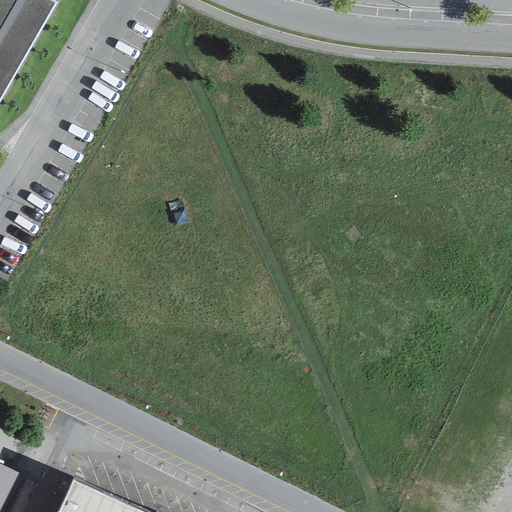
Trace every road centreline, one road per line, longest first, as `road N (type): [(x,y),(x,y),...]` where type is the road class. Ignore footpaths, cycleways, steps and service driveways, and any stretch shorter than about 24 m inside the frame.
road 1 (residential): [(0,360),(316,511)]
road 2 (residential): [(511,38),(341,26),(248,0)]
road 3 (residential): [(120,0),(0,204)]
